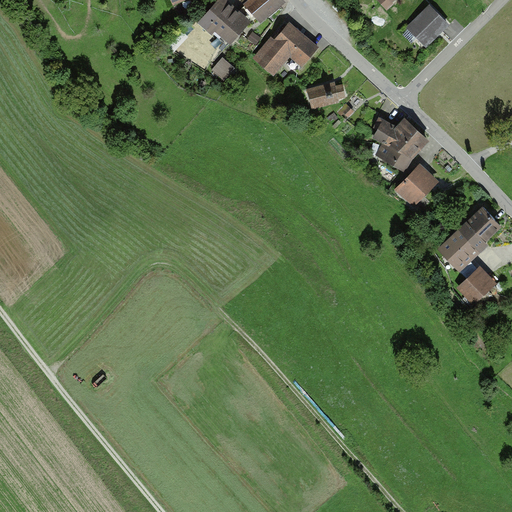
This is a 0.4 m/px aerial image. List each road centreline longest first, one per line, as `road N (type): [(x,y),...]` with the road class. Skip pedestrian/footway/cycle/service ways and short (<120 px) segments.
road 1 (track): [(0,298),(166,511)]
road 2 (unclassified): [(405,99),(511,208)]
road 3 (unclassified): [(297,0),(405,99)]
road 4 (unclassified): [(405,99),(503,0)]
